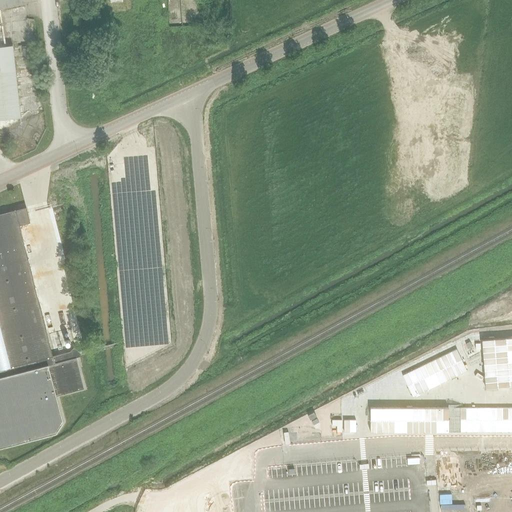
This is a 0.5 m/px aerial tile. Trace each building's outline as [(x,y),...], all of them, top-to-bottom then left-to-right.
[(0,0),(0,9),(24,5),(23,0),(0,0)] [(0,120),(20,118),(12,46),(0,46),(0,120)] [(0,447),(56,433),(63,422),(56,396),(84,388),(78,366),(76,357),(66,360),(64,353),(53,356),(45,327),(33,279),(19,225),(30,223),(26,207),(6,212),(5,209),(2,210),(3,213),(0,213),(0,447)] [(52,247),(62,245),(59,227),(49,228),(52,247)] [(511,511),(511,469),(511,462),(346,477),(348,511),(511,511)]
